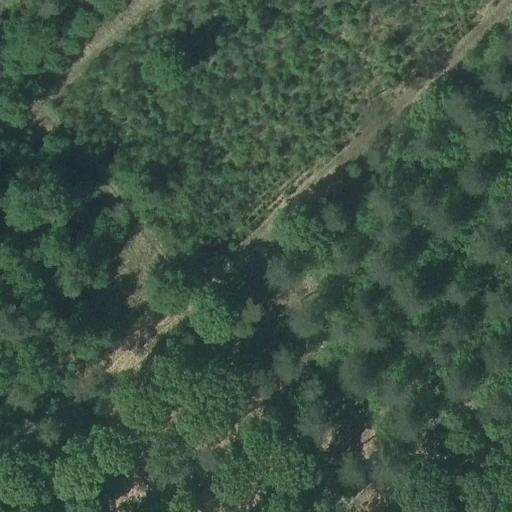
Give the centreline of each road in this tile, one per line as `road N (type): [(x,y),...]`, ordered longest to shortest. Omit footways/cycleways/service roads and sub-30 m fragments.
road 1 (track): [(511,28),(0,494)]
road 2 (track): [(511,358),(338,511)]
road 3 (track): [(169,0),(0,154)]
